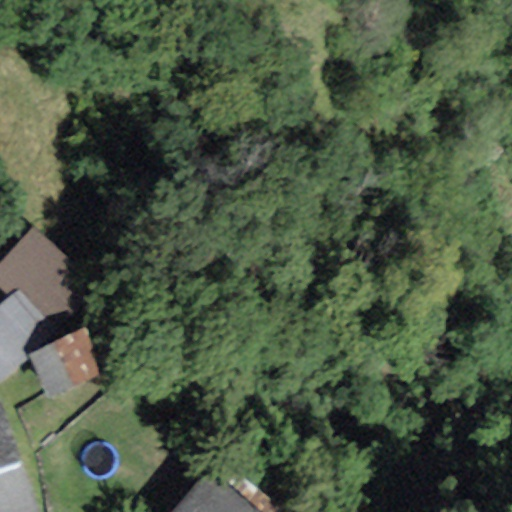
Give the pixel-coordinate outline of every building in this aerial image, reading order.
[(11,268),(32,292),(59,323),(98,289),(50,234),(11,268)] [(32,292),(0,316),(0,385),(3,390),(40,360),(65,340),(59,323),(32,292)] [(101,340),(40,360),(54,399),(114,379),(101,340)] [(0,511),(39,511),(6,406),(0,407),(0,511)] [(258,511),(217,478),(188,511),(258,511)]
